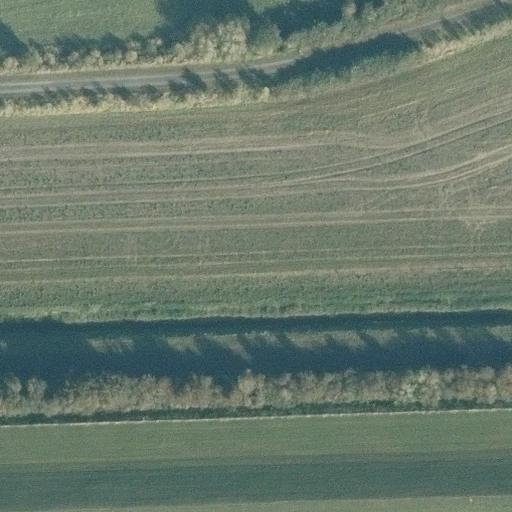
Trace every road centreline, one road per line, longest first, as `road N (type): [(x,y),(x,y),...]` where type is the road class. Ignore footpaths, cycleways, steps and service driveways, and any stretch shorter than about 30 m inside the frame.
road 1 (track): [(0,88),(279,78),(511,3)]
road 2 (unclassified): [(511,358),(0,374)]
